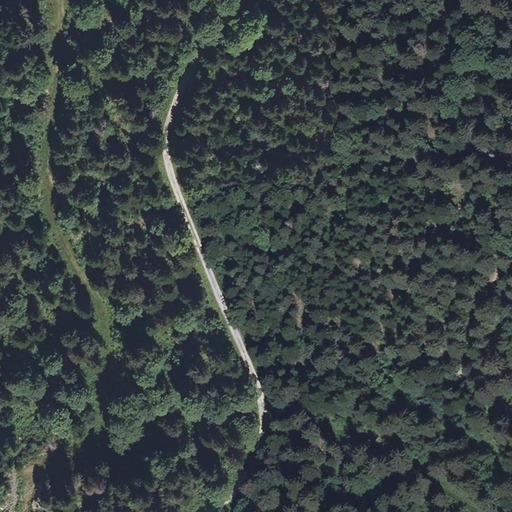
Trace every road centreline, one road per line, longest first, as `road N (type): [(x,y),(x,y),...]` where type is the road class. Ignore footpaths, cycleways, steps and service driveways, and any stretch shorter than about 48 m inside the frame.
road 1 (track): [(210,511),(255,474),(266,425),(185,217),(169,159),(170,120),(244,0)]
road 2 (track): [(20,511),(45,461),(91,429),(110,361),(107,331),(59,233),(45,180),(61,0)]
